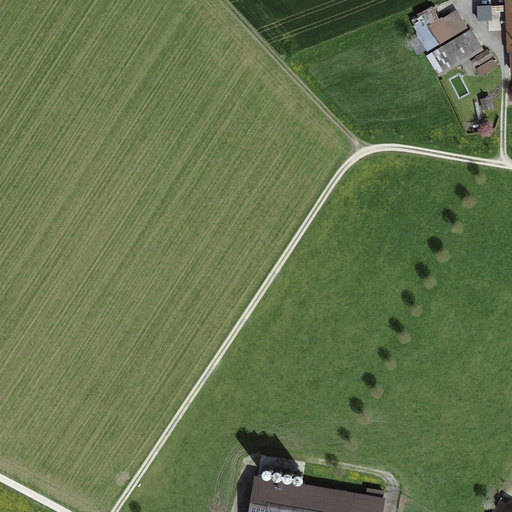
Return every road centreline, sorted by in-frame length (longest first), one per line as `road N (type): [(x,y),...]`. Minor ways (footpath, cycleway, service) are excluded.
road 1 (track): [(511,166),(381,148),(355,157),(116,511)]
road 2 (track): [(360,154),(224,0)]
road 3 (track): [(500,164),(506,66),(494,40),(473,24),(467,6),(477,0)]
